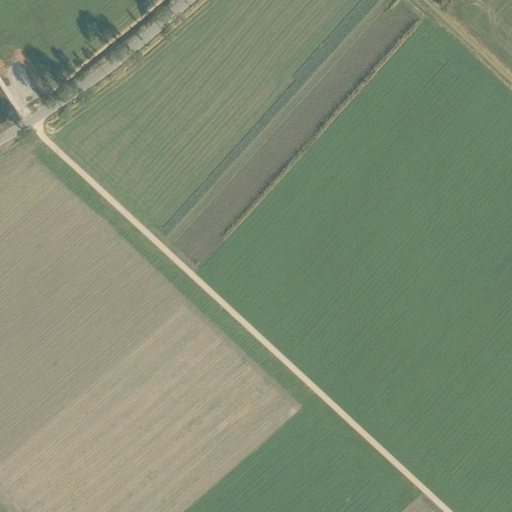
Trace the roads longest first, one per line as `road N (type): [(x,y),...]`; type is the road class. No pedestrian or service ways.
road 1 (unknown): [(38,116),(450,511)]
road 2 (tertiary): [(0,139),(184,0)]
